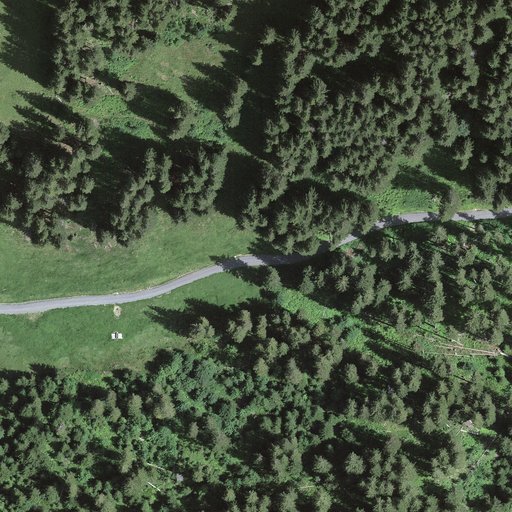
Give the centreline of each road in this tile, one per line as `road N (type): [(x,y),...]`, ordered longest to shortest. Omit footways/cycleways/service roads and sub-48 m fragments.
road 1 (track): [(511,211),(409,218),(308,255),(241,261),(142,295)]
road 2 (track): [(0,309),(142,295)]
